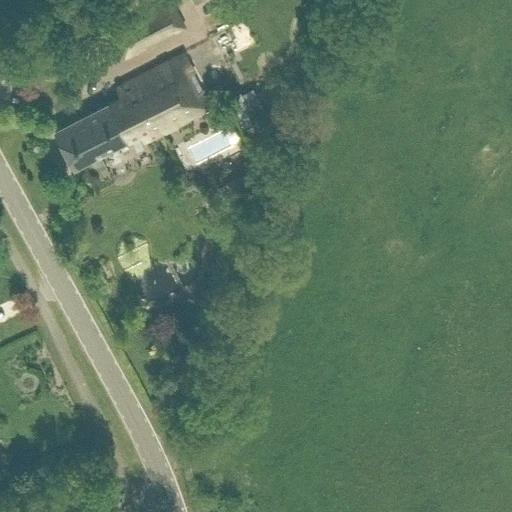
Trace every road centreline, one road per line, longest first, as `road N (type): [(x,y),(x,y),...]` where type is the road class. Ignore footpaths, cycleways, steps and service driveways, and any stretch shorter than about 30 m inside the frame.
road 1 (track): [(330,0),(271,144),(163,480),(128,507)]
road 2 (secondary): [(173,511),(128,403),(0,166)]
road 3 (unclassified): [(0,87),(132,0)]
